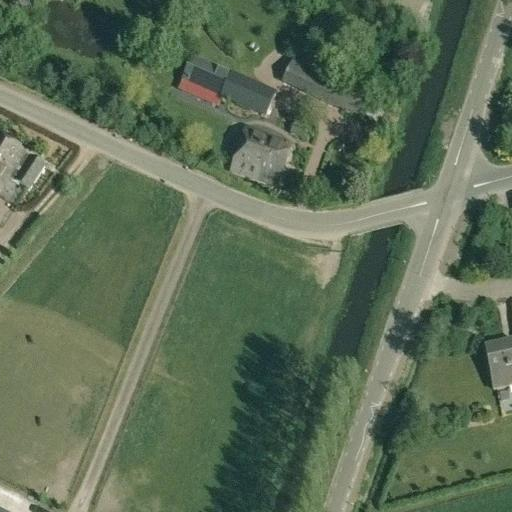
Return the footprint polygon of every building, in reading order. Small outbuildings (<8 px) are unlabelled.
[(220,99),(219,100),(265,120),(276,94),(230,74),(230,75),(192,59),(182,83),(220,99)] [(281,90),(363,118),(371,96),(289,67),(281,90)] [(359,84),(363,74),(352,70),(349,80),(359,84)] [(289,135),(302,140),(307,128),(293,123),(289,135)] [(231,172),(276,188),(291,145),(245,129),(231,172)] [(0,190),(8,179),(24,155),(0,138),(0,190)] [(511,387),(511,344),(484,350),(492,391),(511,387)]
